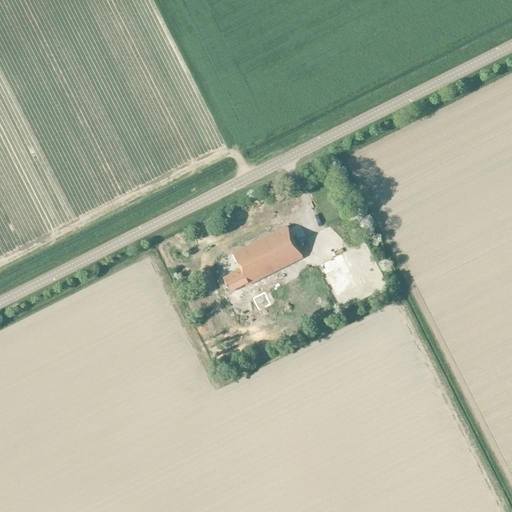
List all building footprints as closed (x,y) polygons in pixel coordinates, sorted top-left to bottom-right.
[(245,287),(301,259),(285,228),(231,255),(239,271),(222,279),(229,294),(244,286),(245,287)] [(327,283),(335,298),(357,287),(341,254),(319,266),(326,280),(324,280),(326,284),(327,283)] [(209,262),(215,271),(221,267),(215,258),(209,262)] [(307,289),(310,295),(325,287),(322,281),(307,289)] [(242,300),(231,301),(232,314),(243,312),(242,300)]
